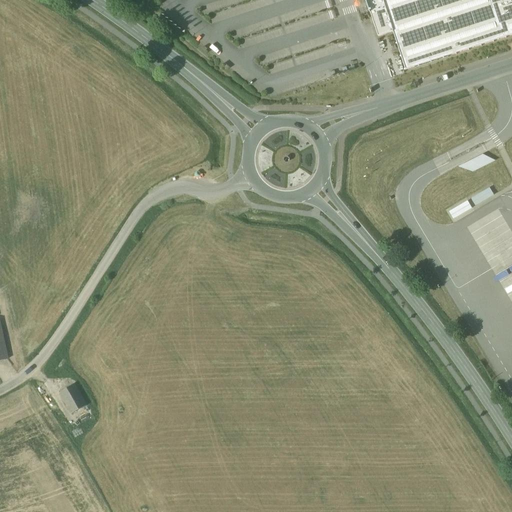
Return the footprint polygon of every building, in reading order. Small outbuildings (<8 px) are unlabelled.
[(511,0),(366,0),(378,34),(390,30),(405,74),(511,38),(511,0)] [(487,153),(462,163),(467,172),(491,162),(487,153)] [(489,187),(472,198),(476,205),(493,194),(489,187)] [(453,219),(472,208),(467,201),(448,212),(453,219)] [(87,406),(75,384),(60,393),(72,414),(87,406)]
